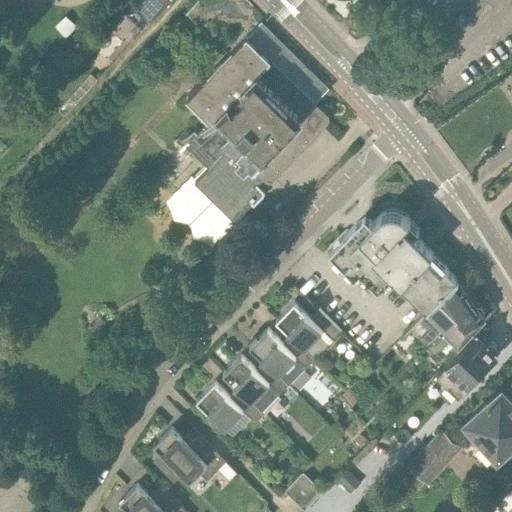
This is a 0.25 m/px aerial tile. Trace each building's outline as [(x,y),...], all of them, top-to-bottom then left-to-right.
[(136,0),(135,2),(152,19),(170,0),(136,0)] [(210,163),(195,178),(235,218),(253,199),(254,200),(264,191),(264,190),(264,189),(265,188),(265,187),(264,186),(264,185),(256,178),(263,171),(267,175),(268,176),(269,176),(271,176),(272,176),(273,175),(280,168),(320,128),(320,127),(327,120),(328,119),(328,117),(328,116),(327,115),(315,102),(316,101),(315,100),(315,101),(248,35),(249,34),(248,33),(189,95),(211,117),(187,141),(210,163)] [(361,271),(379,289),(381,291),(396,276),(427,309),(428,310),(457,282),(460,279),(459,279),(414,234),(419,229),(405,214),(402,212),(399,211),(396,210),(393,210),(389,210),(386,211),(383,212),(382,213),(373,222),(370,219),(367,222),(362,222),(360,220),(330,250),(357,276),(361,271)] [(234,247),(226,255),(234,262),(241,255),(234,247)] [(435,353),(450,338),(456,343),(485,316),(484,314),(485,310),(481,305),(477,304),(468,291),(469,287),(465,282),(461,281),(460,279),(457,282),(428,310),(427,309),(409,327),(435,353)] [(342,331),(321,311),(313,319),(295,300),(276,319),(295,338),(305,348),(306,348),(316,358),(333,340),(342,331)] [(277,376),(279,374),(289,384),(307,366),(316,358),(306,348),(305,348),(295,338),(287,346),(268,327),(250,345),(269,364),(267,366),(277,376)] [(478,334),(439,374),(447,382),(439,389),(451,400),(466,384),(497,352),(495,350),(497,345),(493,340),(487,343),(478,334)] [(251,403),(253,401),(262,411),(280,393),(289,384),(279,374),(277,376),(267,366),(261,372),(242,353),(223,372),(242,391),(241,393),(251,403)] [(197,399),(226,428),(244,410),(254,419),(262,411),(253,401),(251,403),(241,393),(234,399),(215,380),(197,399)] [(511,444),(511,399),(502,389),(466,420),(499,455),(511,444)] [(183,474),(190,480),(200,471),(207,479),(227,460),(208,440),(201,432),(188,443),(172,426),(154,443),(166,456),(162,460),(179,478),(183,474)] [(428,483),(463,447),(442,427),(386,487),(404,503),(426,481),(428,483)] [(362,482),(347,468),(333,482),(336,486),(339,482),(351,494),(362,482)] [(303,471),(285,490),(305,510),(323,491),(303,471)] [(187,511),(173,497),(165,489),(154,500),(137,483),(120,500),(131,511),(187,511)]
